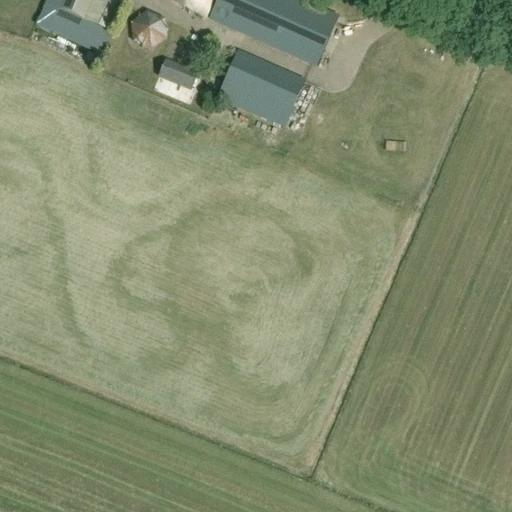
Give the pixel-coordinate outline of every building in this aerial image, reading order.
[(107,0),(48,0),(39,19),(103,49),(123,7),(107,0)] [(166,0),(204,17),(212,0),(166,0)] [(338,19),(295,0),(219,0),(210,21),(316,69),(338,19)] [(142,33),(156,43),(169,25),(155,15),(142,33)] [(178,49),(187,58),(197,49),(188,39),(178,49)] [(217,100),(284,129),(304,83),(238,54),(217,100)] [(198,74),(167,59),(166,61),(158,80),(190,93),(198,74)]
